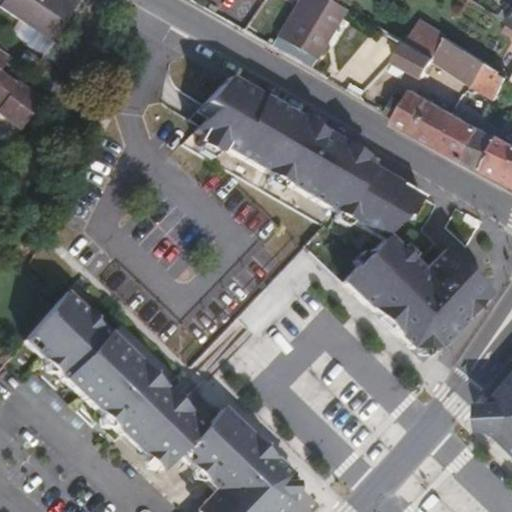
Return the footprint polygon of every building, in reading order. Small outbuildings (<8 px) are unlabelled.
[(0,0),(0,7),(49,40),(77,0),(0,0)] [(315,41),(332,12),(311,0),(293,0),(272,36),(311,60),(321,44),(315,41)] [(329,2),(326,0),(311,0),(332,12),(315,41),(321,44),(341,9),(329,2)] [(498,6),(492,16),(504,23),(511,27),(511,10),(510,13),(498,6)] [(511,27),(504,23),(500,31),(511,38),(511,27)] [(473,83),(486,90),(497,71),(498,69),(442,35),(429,57),(403,41),(392,58),(422,75),(432,60),(473,83)] [(0,57),(2,55),(0,53),(0,115),(8,121),(14,112),(22,118),(36,99),(11,80),(9,83),(11,85),(0,100),(0,57)] [(511,69),(501,62),(498,69),(497,71),(503,75),(511,80),(511,69)] [(343,152),(347,146),(227,76),(201,103),(212,109),(196,126),(195,125),(192,129),(198,133),(194,139),(217,154),(221,146),(379,238),(337,281),(407,349),(420,348),(435,348),(485,295),(478,287),(444,257),(435,266),(429,261),(419,272),(382,237),(420,196),(398,184),(395,189),(376,178),(380,173),(367,166),(343,152)] [(0,77),(0,100),(11,85),(9,83),(0,77)] [(393,117),(390,121),(460,159),(477,126),(455,114),(410,89),(403,102),(393,96),(384,112),(393,117)] [(192,112),(185,119),(195,125),(196,126),(212,109),(201,103),(192,112)] [(16,128),(22,118),(14,112),(8,121),(16,128)] [(477,126),(460,159),(481,167),(496,137),(477,126)] [(511,153),(511,145),(496,137),(481,167),(499,177),(509,159),(511,153)] [(367,166),(372,160),(347,146),(343,152),(367,166)] [(511,160),(509,159),(499,177),(511,183),(511,160)] [(435,266),(444,257),(439,251),(429,261),(435,266)] [(96,417),(114,433),(150,467),(194,419),(158,385),(63,295),(42,319),(19,344),(96,417)] [(511,377),(510,381),(491,402),(494,429),(511,447),(511,377)] [(220,499),(210,510),(208,511),(275,511),(287,500),(288,474),(216,407),(200,425),(194,419),(150,467),(155,471),(160,466),(172,454),(208,488),(220,499)] [(208,488),(199,499),(210,510),(220,499),(208,488)]
